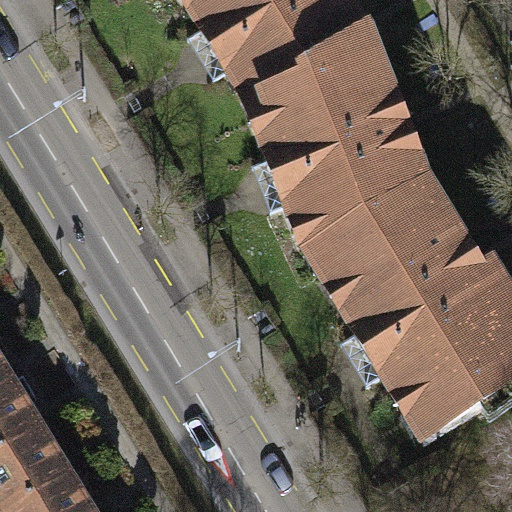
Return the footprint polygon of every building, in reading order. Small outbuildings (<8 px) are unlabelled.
[(261,90),(265,103),(305,90),(303,75),(369,37),(350,10),(337,16),(326,0),(205,0),(218,21),(205,29),(243,96),(261,90)] [(322,246),(333,266),(372,241),(384,260),(443,223),(423,190),(416,167),(406,168),(383,115),(392,111),(369,37),(303,75),(305,90),(265,103),(282,153),(267,161),(287,209),(305,203),(322,246)] [(464,257),(443,223),(384,260),(372,241),(333,266),(370,326),(355,335),(398,404),(413,395),(440,437),(511,392),(511,306),(492,274),(472,286),(457,261),(464,257)] [(0,450),(33,431),(4,384),(0,386),(0,450)] [(0,511),(5,511),(61,479),(33,431),(0,450),(0,511)] [(81,511),(61,479),(5,511),(81,511)]
